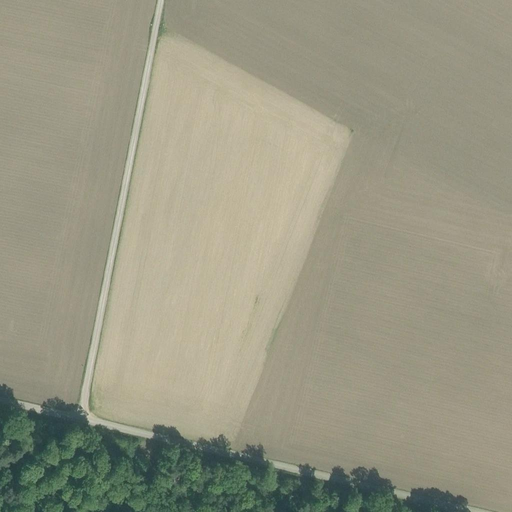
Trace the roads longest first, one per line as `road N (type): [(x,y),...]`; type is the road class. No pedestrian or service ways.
road 1 (unclassified): [(0,397),(479,511)]
road 2 (track): [(83,417),(160,0)]
